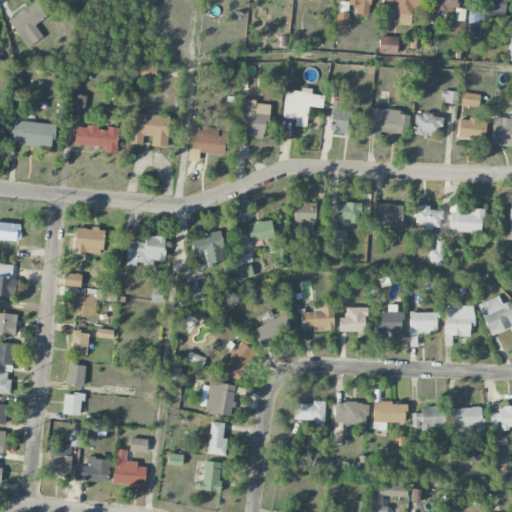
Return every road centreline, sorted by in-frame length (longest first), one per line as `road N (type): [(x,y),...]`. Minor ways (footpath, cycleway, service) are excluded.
road 1 (residential): [(511,176),(292,169),(178,208),(0,187)]
road 2 (residential): [(511,372),(296,370),(273,390),(266,410),(252,511)]
road 3 (residential): [(26,509),(59,194)]
